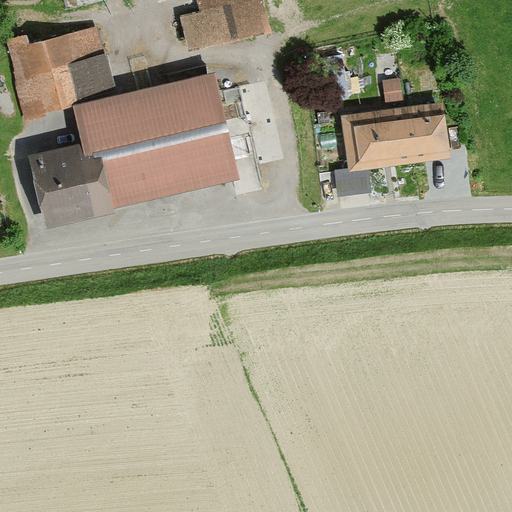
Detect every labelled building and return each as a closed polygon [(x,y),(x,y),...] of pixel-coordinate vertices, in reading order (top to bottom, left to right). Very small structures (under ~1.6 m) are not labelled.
[(196,0),(201,15),(185,19),(194,57),(275,38),(265,0),(196,0)] [(246,181),(225,75),(119,96),(111,55),(104,56),(99,30),(38,42),(36,31),(7,37),(24,119),(80,108),(87,145),(38,155),(53,228),(124,214),(122,206),(246,181)] [(347,95),(345,60),(317,62),(318,96),(347,95)] [(407,101),(405,81),(384,82),(386,103),(400,103),(407,101)] [(400,103),(403,158),(451,155),(447,100),(400,103)] [(400,103),(337,110),(342,163),(324,164),(326,188),(362,185),(360,164),(403,158),(400,103)]
